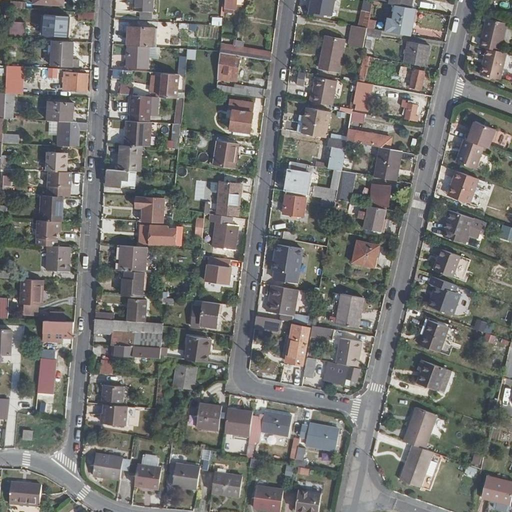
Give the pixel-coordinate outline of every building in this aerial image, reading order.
[(134,0),(134,11),(151,12),(151,0),(134,0)] [(312,0),(311,15),(324,17),(326,0),(312,0)] [(364,0),(363,10),(371,11),(373,1),(368,0),(364,0)] [(413,23),(416,9),(411,8),(394,5),(389,32),(409,36),(411,23),(413,23)] [(79,22),(94,23),(94,14),(79,12),(79,22)] [(486,36),(484,43),(489,45),(504,48),(511,19),(492,14),(489,25),(487,24),(483,36),(486,36)] [(211,25),(221,26),(222,18),(211,17),(211,25)] [(24,37),(25,23),(11,22),(10,37),(24,37)] [(130,25),(128,45),(154,46),(155,26),(130,25)] [(364,48),(368,28),(354,26),(350,45),(364,48)] [(74,42),(92,43),(93,35),(54,33),(53,38),(48,38),(48,41),(53,41),(74,42)] [(344,41),(325,38),(320,68),(339,72),(344,41)] [(221,47),(220,50),(220,52),(239,55),(270,61),(271,52),(244,48),(245,41),(237,40),(236,49),(221,47)] [(53,41),(51,66),(78,67),(79,58),(73,57),(74,42),(53,41)] [(415,65),(426,67),(430,46),(409,42),(406,63),(415,65)] [(504,48),(489,45),(487,51),(491,52),(488,60),(485,59),(482,70),(502,76),(509,50),(504,48)] [(128,46),(127,67),(148,68),(149,48),(128,46)] [(239,55),(220,52),(218,72),(229,74),(228,79),(237,80),(241,58),(239,55)] [(365,83),(369,57),(365,56),(360,82),(365,83)] [(421,90),(426,67),(415,65),(411,88),(421,90)] [(111,78),(121,78),(121,70),(111,70),(111,78)] [(179,73),(165,72),(164,76),(159,76),(158,93),(163,94),(163,98),(179,99),(181,73),(179,73)] [(65,74),(64,91),(87,92),(88,75),(65,74)] [(331,106),(336,78),(317,75),(315,90),(314,90),(311,102),(331,106)] [(216,90),(264,97),(265,89),(244,86),(244,87),(219,83),(219,86),(217,85),(216,90)] [(362,111),(367,84),(358,83),(354,105),(351,105),(350,109),(353,109),(362,111)] [(120,86),(120,94),(132,95),(133,87),(120,86)] [(416,116),(420,94),(411,92),(410,97),(406,97),(405,103),(409,104),(405,119),(418,122),(419,117),(416,116)] [(5,100),(4,118),(14,118),(14,117),(22,117),(23,104),(14,103),(15,93),(6,93),(5,100)] [(134,114),(133,121),(145,122),(151,123),(153,97),(134,96),(133,114),(134,114)] [(183,99),(181,125),(180,131),(188,132),(188,127),(190,127),(192,97),(183,96),(183,99)] [(48,120),(66,121),(73,122),(74,103),(49,101),(48,120)] [(234,101),(229,131),(249,134),(254,104),(234,101)] [(308,109),(303,133),(327,138),(332,114),(308,109)] [(365,123),(366,117),(359,116),(352,115),(351,121),(365,123)] [(58,134),(57,146),(63,147),(64,145),(79,146),(80,129),(87,130),(87,123),(73,122),(66,121),(65,134),(58,134)] [(127,121),(125,146),(142,146),(145,122),(133,121),(127,121)] [(487,146),(491,148),(498,130),(477,121),(470,140),(487,146)] [(382,149),(391,150),(393,137),(349,129),(347,142),(353,143),(382,149)] [(3,135),(3,143),(19,144),(20,136),(3,135)] [(342,171),(347,142),(330,138),(328,147),(332,147),(329,165),(324,164),(323,167),(342,171)] [(470,140),(467,139),(457,164),(478,171),(487,146),(470,140)] [(164,147),(173,148),(174,141),(165,140),(164,147)] [(241,145),(219,141),(215,165),(237,169),(241,145)] [(353,143),(347,142),(342,171),(344,172),(345,164),(348,165),(353,143)] [(124,146),(123,171),(144,172),(145,147),(142,146),(125,146),(124,146)] [(396,181),(402,152),(391,150),(382,149),(376,177),(396,181)] [(48,151),(47,170),(49,170),(72,172),(73,162),(69,161),(69,152),(48,151)] [(286,191),(306,195),(310,174),(313,175),(314,168),(308,167),(308,165),(291,161),(285,191),(286,191)] [(48,196),(63,197),(70,197),(70,187),(71,187),(72,172),(49,170),(48,196)] [(131,181),(132,172),(107,170),(106,185),(122,186),(122,180),(131,181)] [(351,203),(356,174),(344,172),(342,171),(338,192),(336,201),(351,203)] [(480,179),(458,171),(454,179),(458,181),(452,199),(470,205),(477,188),(480,179)] [(10,188),(10,176),(3,175),(2,187),(10,188)] [(218,214),(239,216),(243,185),(221,182),(218,214)] [(373,186),(371,205),(386,207),(388,188),(373,186)] [(477,188),(470,205),(480,209),(485,191),(477,188)] [(323,198),(336,201),(338,192),(325,189),(323,198)] [(303,217),(306,195),(286,191),(283,214),(303,217)] [(41,221),(61,222),(63,197),(48,196),(42,195),(41,221)] [(322,205),(335,207),(336,201),(323,198),(322,205)] [(149,201),(148,214),(164,214),(164,207),(158,207),(159,202),(149,201)] [(384,220),(386,209),(368,206),(364,229),(382,232),(382,231),(384,231),(386,220),(384,220)] [(472,220),(449,213),(442,231),(444,232),(442,239),(465,245),(472,220)] [(236,219),(221,216),(215,247),(236,251),(241,227),(234,226),(236,219)] [(196,217),(195,226),(202,227),(203,218),(196,217)] [(41,221),(39,221),(38,239),(37,245),(50,246),(57,246),(58,240),(58,231),(60,231),(61,222),(41,221)] [(152,225),(150,245),(168,246),(169,226),(152,225)] [(511,242),(511,227),(501,225),(497,238),(511,242)] [(283,239),(295,241),(296,234),(285,232),(283,239)] [(0,233),(0,243),(14,245),(15,234),(0,233)] [(352,263),(373,267),(378,247),(357,242),(352,263)] [(121,270),(126,270),(146,272),(147,247),(123,245),(121,270)] [(278,245),(276,254),(278,255),(277,261),(275,260),(273,271),(276,272),(274,280),(296,284),(302,249),(278,245)] [(57,246),(50,246),(48,271),(69,272),(71,247),(57,246)] [(465,283),(472,261),(442,252),(435,273),(465,283)] [(235,283),(228,282),(230,267),(203,265),(201,290),(234,293),(235,283)] [(0,269),(0,278),(9,279),(9,270),(0,269)] [(122,295),(145,297),(146,272),(126,270),(125,278),(123,278),(122,295)] [(457,287),(432,278),(429,285),(436,288),(429,308),(453,317),(460,296),(455,294),(457,287)] [(22,304),(26,304),(40,304),(43,304),(44,280),(23,279),(22,304)] [(293,317),(298,291),(274,286),(271,305),(268,304),(267,311),(293,317)] [(331,323),(358,329),(364,299),(336,294),(331,323)] [(8,317),(8,314),(9,299),(0,298),(0,317),(7,318),(8,317)] [(129,298),(128,321),(144,322),(146,299),(129,298)] [(222,315),(224,305),(196,301),(193,327),(201,329),(202,327),(218,329),(219,315),(222,315)] [(25,315),(40,316),(40,304),(26,304),(25,315)] [(276,329),(278,320),(257,316),(256,326),(276,329)] [(50,320),(44,320),(43,331),(42,340),(62,342),(62,338),(74,339),(74,334),(75,322),(65,321),(50,320)] [(113,335),(112,346),(162,348),(164,326),(164,323),(144,322),(128,321),(114,321),(95,320),(94,333),(113,335)] [(440,354),(449,328),(429,320),(419,347),(440,354)] [(475,331),(490,332),(491,323),(476,322),(475,331)] [(289,340),(284,363),(303,366),(310,329),(295,327),(292,340),(289,340)] [(331,340),(333,330),(313,327),(311,336),(331,340)] [(11,353),(12,330),(0,329),(0,347),(1,347),(1,353),(11,353)] [(186,360),(211,363),(212,355),(209,355),(211,341),(189,338),(186,360)] [(338,363),(358,367),(363,342),(343,338),(338,363)] [(162,348),(112,346),(112,349),(113,350),(113,356),(160,360),(161,356),(162,348)] [(182,351),(162,348),(161,356),(176,358),(181,359),(182,351)] [(160,360),(160,366),(175,368),(176,358),(161,356),(160,360)] [(41,358),(38,394),(52,395),(55,360),(41,358)] [(317,359),(308,358),(305,376),(314,378),(317,359)] [(102,373),(115,375),(116,363),(103,362),(102,373)] [(425,362),(421,373),(417,385),(438,393),(446,370),(425,362)] [(349,379),(357,381),(360,370),(328,363),(324,380),(345,386),(346,378),(349,379)] [(196,391),(199,368),(177,365),(174,387),(196,391)] [(105,385),(104,404),(107,405),(123,406),(125,387),(105,385)] [(0,418),(8,419),(9,412),(11,399),(0,398),(0,418)] [(198,404),(195,426),(219,430),(222,408),(198,404)] [(129,425),(131,407),(126,406),(123,406),(107,405),(105,423),(129,425)] [(416,408),(404,441),(414,445),(424,448),(437,416),(416,408)] [(252,420),(253,416),(228,412),(225,437),(249,441),(252,420)] [(260,421),(252,420),(249,441),(255,442),(260,443),(260,437),(288,441),(292,420),(266,416),(265,420),(261,419),(260,421)] [(336,449),(339,436),(339,429),(310,424),(306,445),(336,450),(336,449)] [(27,431),(26,439),(34,440),(35,431),(27,431)] [(424,448),(414,445),(400,481),(420,488),(427,468),(430,458),(433,451),(424,448)] [(298,448),(295,467),(307,469),(308,462),(303,461),(305,449),(298,448)] [(470,464),(480,468),(484,457),(474,453),(470,464)] [(98,456),(95,475),(123,479),(125,459),(98,456)] [(430,458),(427,468),(434,471),(438,460),(430,458)] [(177,465),(174,486),(198,489),(201,468),(177,465)] [(217,465),(213,491),(241,494),(244,469),(217,465)] [(467,465),(463,473),(474,478),(477,470),(467,465)] [(136,486),(160,490),(163,469),(139,466),(136,486)] [(510,506),(511,497),(511,482),(488,477),(483,498),(510,506)] [(13,483),(11,503),(41,506),(43,485),(13,483)] [(284,491),(257,488),(254,508),(281,511),(284,491)] [(299,492),(296,511),(298,511),(319,511),(322,495),(299,492)]
